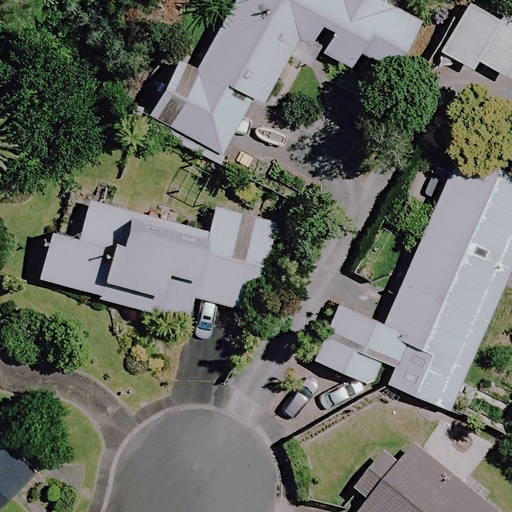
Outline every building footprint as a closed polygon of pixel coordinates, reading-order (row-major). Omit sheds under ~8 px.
[(232,0),(195,68),(175,58),(140,124),(215,164),(249,100),(260,106),(294,42),(347,70),(354,57),(390,76),(419,22),(376,0),(232,0)] [(511,66),(511,20),(474,0),(467,0),(437,55),(499,90),(511,66)] [(511,261),(511,197),(451,170),(381,328),(336,308),(312,363),(359,384),(363,376),(445,412),(511,261)] [(249,315),(275,225),(213,207),(204,235),(86,200),(74,241),(49,234),(35,280),(102,300),(100,309),(177,332),(188,297),(204,302),(249,315)] [(489,511),(400,441),(357,495),(368,504),(362,511),(489,511)] [(0,505),(30,478),(0,445),(0,505)]
